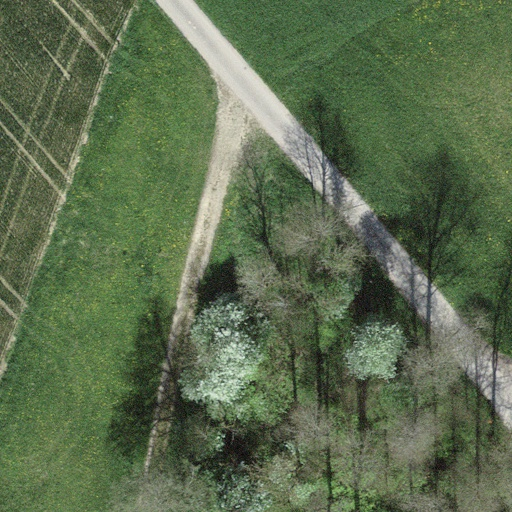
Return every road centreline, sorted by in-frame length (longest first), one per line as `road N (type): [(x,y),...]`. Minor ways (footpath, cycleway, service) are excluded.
road 1 (track): [(242,72),(142,511)]
road 2 (track): [(511,413),(242,72)]
